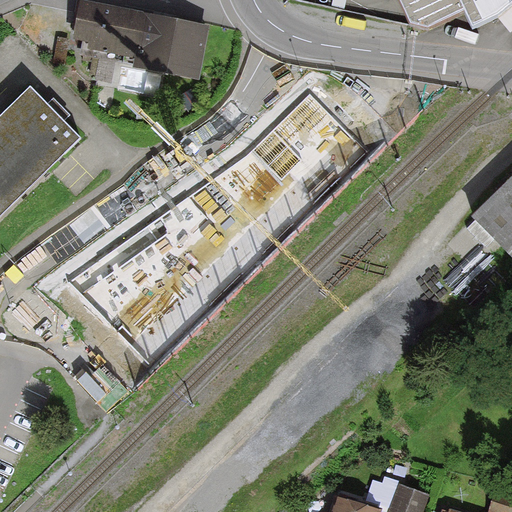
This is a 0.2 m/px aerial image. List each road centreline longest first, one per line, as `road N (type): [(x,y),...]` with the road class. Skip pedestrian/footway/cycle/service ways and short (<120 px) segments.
road 1 (unknown): [(400,56),(365,132),(106,351)]
road 2 (residential): [(276,29),(220,115),(0,287)]
road 3 (residential): [(511,66),(355,52),(276,29)]
